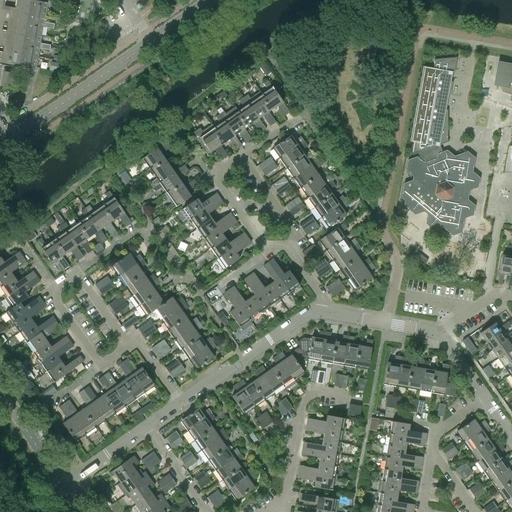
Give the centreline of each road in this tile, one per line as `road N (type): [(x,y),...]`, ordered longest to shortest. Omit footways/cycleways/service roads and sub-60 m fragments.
road 1 (residential): [(264,248),(211,172),(240,153),(290,223),(286,247)]
road 2 (tertiary): [(14,136),(153,39)]
road 3 (residential): [(181,400),(319,311)]
road 4 (residential): [(289,497),(303,406),(314,393),(358,400)]
road 5 (residential): [(102,366),(55,301),(53,286),(77,269)]
road 6 (residential): [(319,311),(439,332)]
